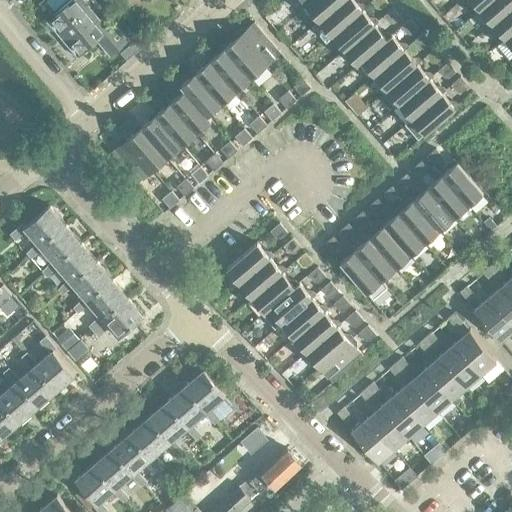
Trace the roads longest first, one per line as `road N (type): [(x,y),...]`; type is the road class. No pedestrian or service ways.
road 1 (residential): [(0,488),(197,318)]
road 2 (residential): [(197,318),(47,153)]
road 3 (residential): [(344,465),(197,318)]
road 4 (residential): [(87,119),(225,0)]
road 5 (residential): [(87,119),(0,15)]
